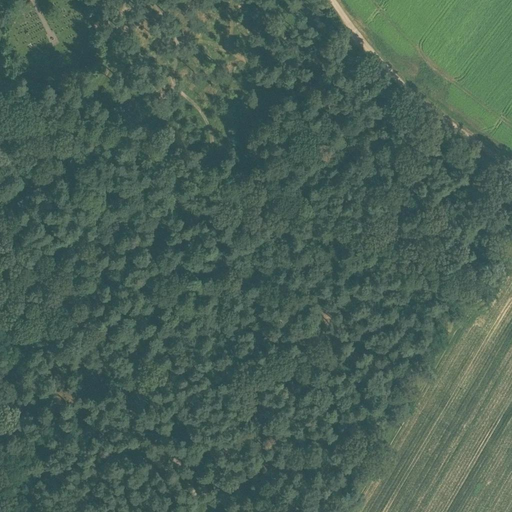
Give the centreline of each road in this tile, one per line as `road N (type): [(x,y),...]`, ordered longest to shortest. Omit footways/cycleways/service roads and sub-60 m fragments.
road 1 (track): [(347,511),(474,296),(496,294),(511,257)]
road 2 (track): [(511,163),(474,146),(386,69),(328,0)]
